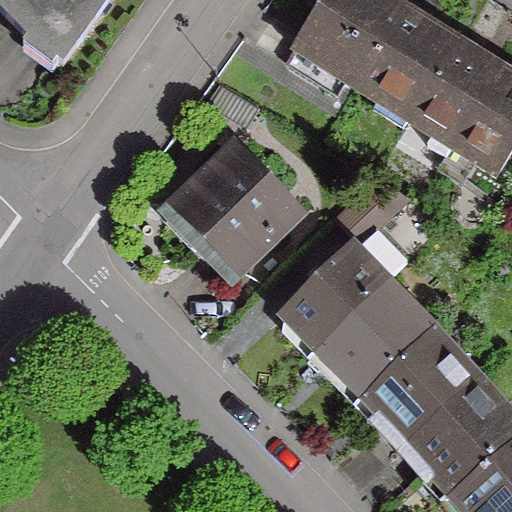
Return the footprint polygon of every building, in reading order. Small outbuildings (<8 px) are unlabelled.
[(0,0),(0,18),(27,46),(57,67),(105,0),(0,0)] [(400,12),(380,0),(323,0),(282,67),(332,98),(340,84),(350,91),(400,12)] [(381,97),(409,115),(410,115),(455,46),(400,12),(350,91),(375,106),(381,97)] [(434,135),(451,145),(496,72),(455,46),(410,115),(409,115),(403,124),(404,125),(430,141),(434,135)] [(511,147),(511,81),(496,72),(451,145),(469,157),(465,163),(492,180),(511,147)] [(255,112),(214,87),(201,108),(241,133),(255,112)] [(193,175),(201,183),(171,210),(173,212),(160,224),(189,254),(191,252),(222,284),(233,274),(235,276),(293,220),(230,155),(223,161),(213,150),(210,153),(211,154),(194,171),(193,170),(190,172),(193,175)] [(330,223),(354,248),(371,232),(404,200),(374,181),(330,223)] [(371,232),(354,248),(350,255),(346,251),(279,318),(283,321),(280,336),(296,352),(311,351),(314,354),(381,287),(403,264),(371,232)] [(361,401),(360,400),(427,333),(381,287),(314,354),(332,373),(323,381),(352,410),(361,401)] [(367,427),(394,456),(473,385),(427,333),(360,400),(361,401),(376,419),(367,427)] [(430,478),(445,496),(446,497),(511,442),(511,429),(473,385),(394,456),(420,486),(430,478)] [(511,511),(511,442),(446,497),(445,496),(436,503),(437,504),(444,511),(511,511)]
